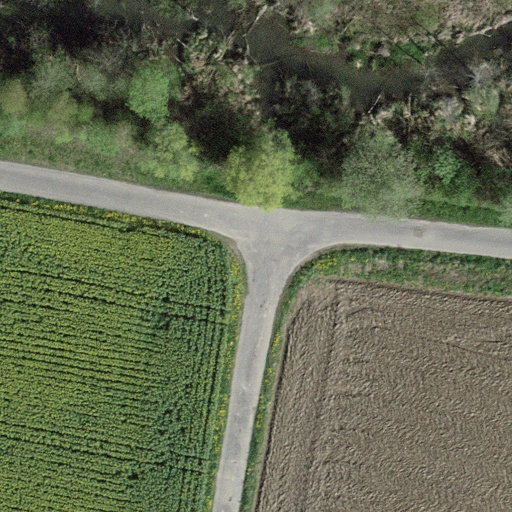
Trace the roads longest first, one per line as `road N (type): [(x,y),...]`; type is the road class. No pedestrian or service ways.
road 1 (track): [(290,220),(237,511)]
road 2 (track): [(290,220),(0,165)]
road 3 (track): [(511,237),(290,220)]
